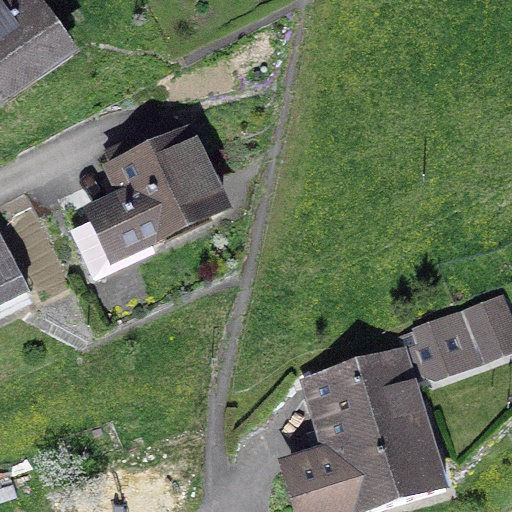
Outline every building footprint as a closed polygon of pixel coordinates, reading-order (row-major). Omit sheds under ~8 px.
[(0,95),(63,52),(26,0),(1,0),(0,1),(0,95)] [(218,211),(184,136),(151,150),(146,138),(129,146),(131,149),(103,162),(124,210),(90,225),(107,262),(218,211)] [(0,307),(23,296),(0,250),(0,307)] [(430,391),(511,357),(511,323),(502,300),(408,338),(430,391)] [(398,355),(307,383),(330,460),(286,473),(297,511),(383,511),(442,494),(419,417),(417,417),(398,355)]
